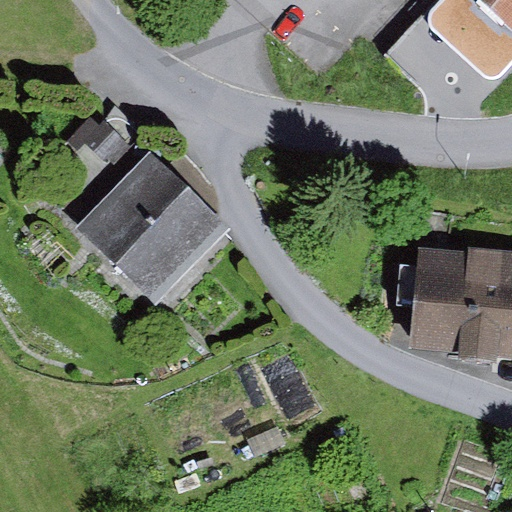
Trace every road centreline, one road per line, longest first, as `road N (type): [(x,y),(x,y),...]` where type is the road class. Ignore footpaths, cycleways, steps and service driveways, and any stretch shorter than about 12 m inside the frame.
road 1 (residential): [(511,403),(330,314),(260,214),(222,106)]
road 2 (residential): [(511,134),(425,141),(222,106)]
road 3 (residential): [(222,106),(114,21)]
